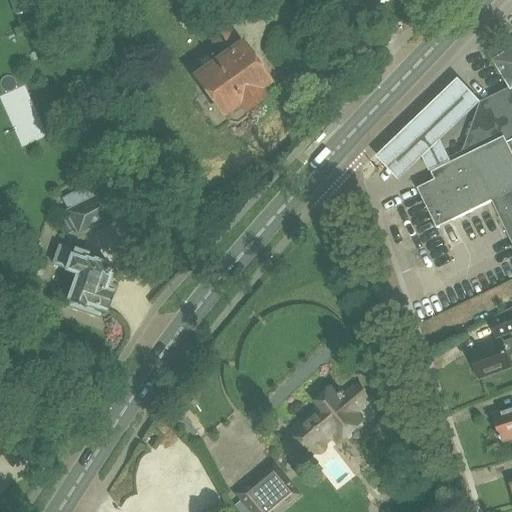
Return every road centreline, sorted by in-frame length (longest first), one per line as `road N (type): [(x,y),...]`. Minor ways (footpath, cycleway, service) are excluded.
road 1 (primary): [(51,511),(164,345),(320,166)]
road 2 (residential): [(463,511),(367,221),(347,188),(320,166)]
road 3 (primary): [(320,166),(476,0)]
